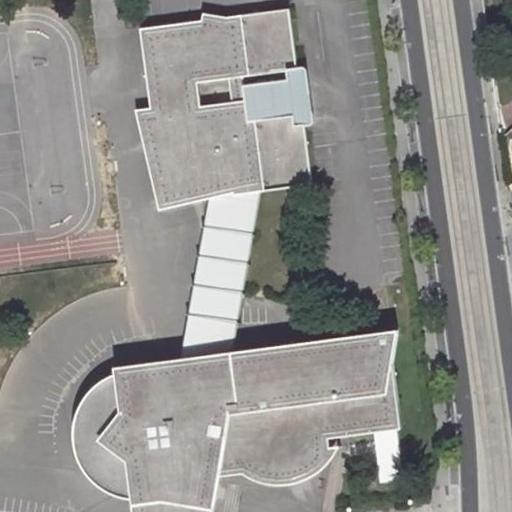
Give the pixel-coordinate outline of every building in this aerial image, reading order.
[(311,189),(304,129),(295,130),(288,75),(297,74),(290,14),(141,32),(148,81),(157,79),(161,109),(151,110),(135,113),(160,213),(209,201),(259,195),(311,189)] [(304,129),(297,74),(288,75),(295,130),(304,129)] [(148,81),(151,110),(161,109),(157,79),(148,81)] [(229,356),(259,195),(209,201),(179,363),(229,356)] [(198,511),(204,480),(219,478),(244,476),(255,482),(261,484),(276,487),(283,478),(306,468),(321,453),(328,453),(326,442),(400,433),(391,368),(395,334),(229,356),(179,363),(113,372),(114,380),(103,386),(93,394),(86,404),(82,411),(77,423),(75,431),(75,439),(75,448),(78,460),(85,475),(96,488),(103,493),(110,498),(118,501),(130,504),(130,511),(198,511)] [(307,482),(317,476),(325,470),(338,451),(328,453),(321,453),(306,468),(283,478),(276,487),(288,487),(297,486),(307,482)] [(198,511),(212,511),(219,478),(204,480),(198,511)]
